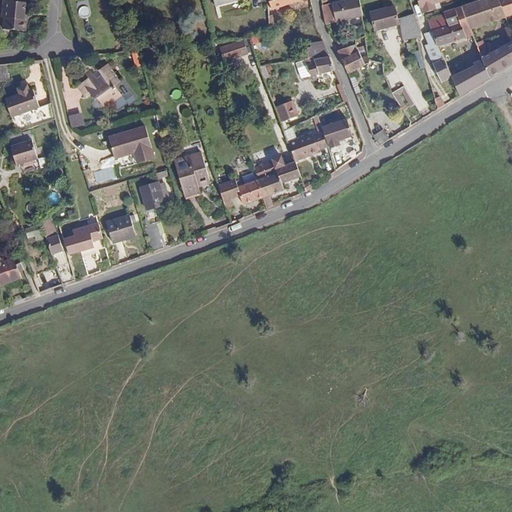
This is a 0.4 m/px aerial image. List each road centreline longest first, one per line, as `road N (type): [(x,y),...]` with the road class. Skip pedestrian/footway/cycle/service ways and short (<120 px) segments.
road 1 (residential): [(0,317),(311,201),(376,162)]
road 2 (residential): [(321,0),(376,162)]
road 3 (residential): [(376,162),(511,73)]
